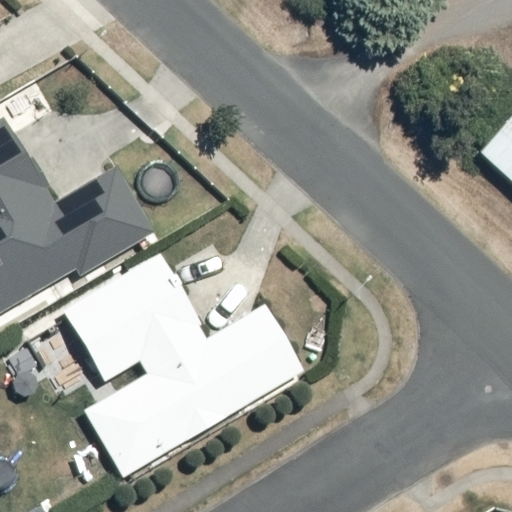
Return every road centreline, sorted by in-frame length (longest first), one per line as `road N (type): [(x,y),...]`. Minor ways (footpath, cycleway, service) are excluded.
road 1 (residential): [(508,331),(153,0)]
road 2 (residential): [(276,511),(437,409),(508,331)]
